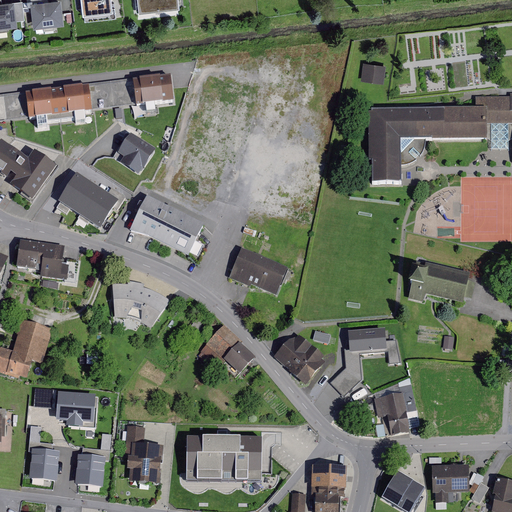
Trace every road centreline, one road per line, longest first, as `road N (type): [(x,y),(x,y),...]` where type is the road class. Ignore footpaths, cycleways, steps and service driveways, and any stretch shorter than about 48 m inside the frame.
road 1 (residential): [(335,436),(239,329),(187,285),(87,243),(21,228)]
road 2 (residential): [(0,491),(156,511)]
road 3 (residential): [(511,443),(372,448)]
